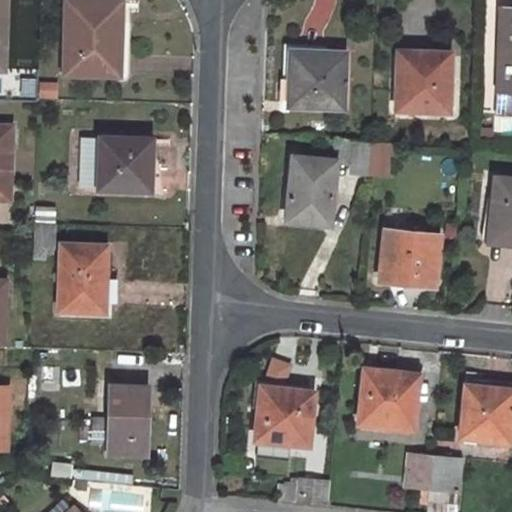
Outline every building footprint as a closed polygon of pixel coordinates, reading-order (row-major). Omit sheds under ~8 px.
[(105,0),(65,0),(63,73),(118,74),(119,36),(121,1),(105,0)] [(511,8),(500,8),(496,90),(511,90),(511,8)] [(289,81),(288,106),(342,108),(345,52),(290,50),(289,81)] [(395,54),(393,108),(446,110),(449,57),(425,56),(395,54)] [(38,83),(38,98),(56,99),(56,83),(38,83)] [(511,90),(496,90),(496,112),(511,113),(511,90)] [(0,198),(9,199),(12,125),(0,125),(0,198)] [(98,189),(100,136),(82,136),(81,188),(98,189)] [(100,136),(98,189),(149,190),(150,159),(151,139),(100,136)] [(337,139),(335,160),(335,163),(351,165),(354,139),(337,139)] [(354,139),(351,165),(350,173),(368,174),(371,140),(354,139)] [(292,155),(285,220),(316,223),(316,220),(329,221),(335,163),(335,160),(292,155)] [(511,179),(495,177),(489,236),(511,238),(511,179)] [(33,222),(33,236),(33,248),(55,249),(56,223),(33,222)] [(385,229),(379,280),(407,283),(434,286),(440,235),(385,229)] [(61,243),(58,309),(104,311),(105,277),(106,245),(61,243)] [(364,367),(358,422),(412,427),(418,377),(399,375),(399,371),(364,367)] [(464,382),(458,435),(509,440),(511,412),(511,379),(493,377),(492,385),(464,382)] [(260,384),(255,437),(308,443),(313,390),(295,388),(260,384)] [(109,385),(107,449),(126,450),(126,453),(145,453),(147,420),(148,386),(109,385)] [(408,453),(405,486),(428,488),(432,455),(408,453)] [(432,455),(428,488),(458,491),(461,458),(432,455)] [(298,477),(296,502),(327,505),(329,480),(298,477)] [(425,511),(455,511),(458,491),(428,488),(425,511)]
